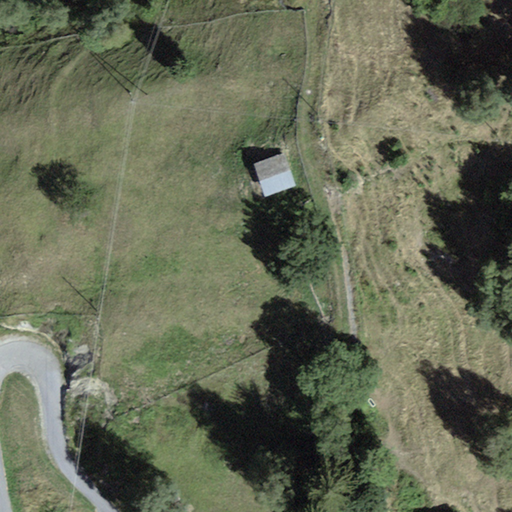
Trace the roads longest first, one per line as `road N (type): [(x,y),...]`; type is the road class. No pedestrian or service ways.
road 1 (track): [(310,0),(310,67),(297,125),(340,290),(326,511)]
road 2 (unclassified): [(0,359),(20,357),(36,369),(56,453),(98,511)]
